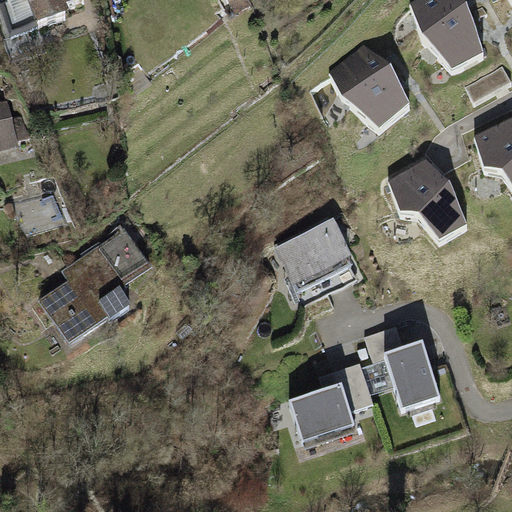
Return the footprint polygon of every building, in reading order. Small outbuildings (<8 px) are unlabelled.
[(90,0),(15,0),(21,17),(33,13),(39,32),(43,43),(98,26),(90,0)] [(225,0),(233,13),(251,2),(250,0),(225,0)] [(457,0),(437,0),(414,12),(428,51),(455,85),(489,67),(473,19),(457,0)] [(395,82),(365,54),(333,81),(348,111),(386,144),(416,120),(395,82)] [(0,154),(16,152),(14,112),(0,110),(0,154)] [(511,127),(478,143),(488,181),(508,186),(511,191),(511,127)] [(428,168),(392,187),(404,224),(424,228),(444,252),(470,233),(453,195),(428,168)] [(337,228),(278,255),(305,312),(364,285),(337,228)] [(124,237),(62,278),(69,289),(40,308),(68,350),(104,326),(107,330),(132,314),(119,296),(149,276),(124,237)] [(377,376),(392,371),(406,416),(443,404),(427,352),(408,358),(401,333),(367,343),(377,376)] [(325,398),(291,409),(305,453),(360,435),(354,419),(374,413),(360,370),(320,383),(325,398)]
